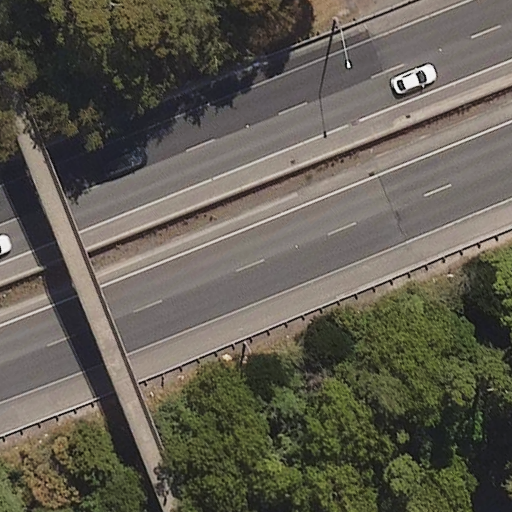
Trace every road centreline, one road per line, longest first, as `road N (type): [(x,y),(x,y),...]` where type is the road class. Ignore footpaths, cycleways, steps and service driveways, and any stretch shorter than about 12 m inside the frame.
road 1 (motorway): [(511,158),(0,365)]
road 2 (motorway): [(0,223),(511,21)]
